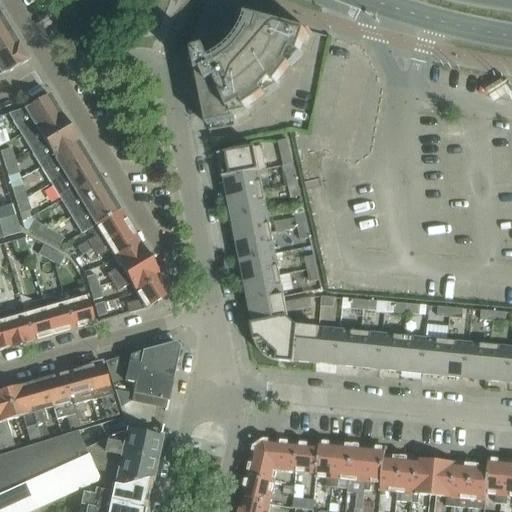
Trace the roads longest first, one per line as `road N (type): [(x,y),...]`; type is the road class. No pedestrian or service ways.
road 1 (residential): [(214,311),(163,69),(141,58),(51,69)]
road 2 (residential): [(511,415),(215,383)]
road 3 (residential): [(178,280),(51,69)]
road 4 (residential): [(0,373),(214,311)]
road 5 (secondary): [(369,0),(511,36)]
road 6 (residential): [(215,383),(187,425),(167,511)]
road 7 (residential): [(216,511),(233,436),(215,383)]
